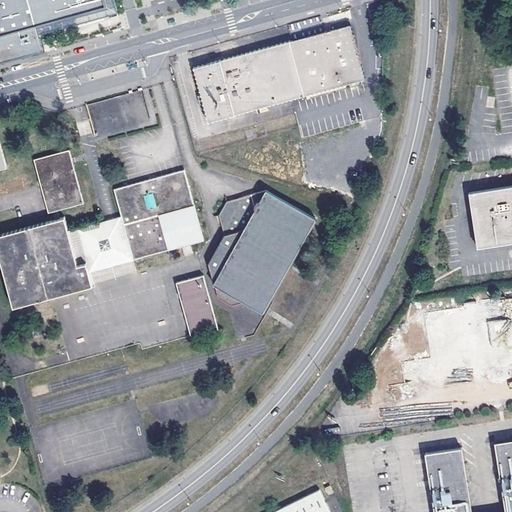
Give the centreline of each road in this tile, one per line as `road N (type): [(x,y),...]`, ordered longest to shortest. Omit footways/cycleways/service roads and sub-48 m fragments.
road 1 (primary): [(430,0),(411,149),(363,277),(269,412),(152,511)]
road 2 (residential): [(307,0),(0,84)]
road 3 (unknown): [(153,67),(182,156),(220,192)]
